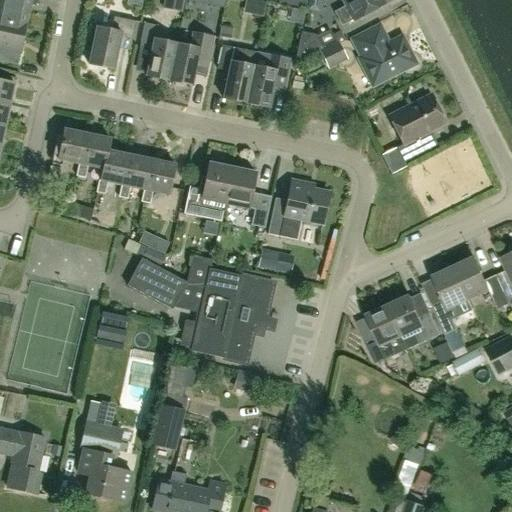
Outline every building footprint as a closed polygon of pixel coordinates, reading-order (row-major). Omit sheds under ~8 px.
[(29,11),(13,8),(14,0),(0,0),(0,33),(23,39),(29,11)] [(188,0),(164,0),(162,9),(185,14),(188,0)] [(382,0),(341,0),(345,7),(334,13),(341,26),(352,20),(353,22),(385,5),(382,0)] [(131,46),(136,23),(113,18),(110,32),(95,29),(88,65),(114,70),(119,44),(131,46)] [(169,82),(177,46),(153,41),(156,27),(145,25),(140,48),(151,50),(145,77),(169,82)] [(361,58),(359,60),(372,87),(415,65),(401,38),(388,45),(379,27),(352,41),(361,58)] [(296,62),(344,37),(340,30),(332,35),(329,30),(317,36),(316,35),(302,32),(296,62)] [(0,62),(17,66),(23,39),(0,33),(0,62)] [(208,62),(213,39),(192,34),(188,48),(177,46),(169,82),(191,87),(197,60),(208,62)] [(246,103),(253,66),(252,66),(255,52),(221,45),(221,46),(216,69),(228,71),(222,99),(246,103)] [(267,69),(253,66),(246,103),(268,108),(274,81),(285,83),(290,60),(269,56),(267,69)] [(0,81),(0,103),(9,106),(14,84),(0,81)] [(431,95),(388,117),(403,146),(396,149),(403,163),(430,149),(423,135),(445,124),(431,95)] [(0,126),(5,127),(9,106),(0,103),(0,126)] [(64,130),(58,161),(79,165),(76,177),(79,177),(87,135),(64,130)] [(87,135),(79,177),(85,179),(88,167),(103,170),(110,140),(87,135)] [(99,181),(96,194),(104,195),(105,196),(108,184),(119,186),(123,187),(120,199),(122,199),(131,157),(108,152),(110,140),(103,170),(100,182),(99,181)] [(433,198),(449,192),(445,181),(444,182),(434,155),(419,161),(433,198)] [(131,157),(122,199),(128,200),(131,188),(136,189),(144,191),(142,203),(144,204),(153,161),(131,157)] [(226,205),(233,170),(223,168),(224,162),(211,159),(210,165),(209,165),(204,191),(190,188),(184,215),(207,220),(220,222),(224,204),(226,205)] [(275,159),(272,178),(284,180),(286,161),(275,159)] [(153,161),(144,204),(150,205),(153,193),(170,196),(176,166),(153,161)] [(59,180),(61,170),(50,168),(48,178),(59,180)] [(256,175),(233,170),(226,205),(254,211),(251,227),(265,230),(272,198),(252,194),(256,175)] [(276,199),(270,225),(268,236),(297,242),(302,221),(323,225),(330,194),(309,190),(310,185),(292,182),(287,202),(276,199)] [(137,222),(143,191),(132,189),(129,205),(113,202),(110,217),(137,222)] [(74,204),(103,213),(106,202),(77,194),(74,204)] [(72,204),(69,214),(89,221),(92,210),(72,204)] [(511,254),(501,259),(511,283),(511,254)] [(192,257),(186,281),(143,255),(128,282),(172,308),(174,304),(200,310),(190,351),(245,364),(255,326),(259,327),(261,319),(265,320),(273,285),(209,270),(211,262),(192,257)] [(258,267),(277,271),(280,259),(261,255),(258,267)] [(475,258),(454,268),(469,300),(489,291),(498,310),(511,305),(497,276),(485,281),(475,258)] [(457,306),(469,300),(454,268),(433,278),(444,301),(433,306),(446,335),(458,330),(453,321),(462,317),(457,306)] [(410,296),(388,306),(408,350),(420,345),(440,335),(430,313),(420,318),(410,296)] [(408,350),(388,306),(367,316),(377,338),(366,342),(377,364),(388,359),(408,350)] [(102,325),(125,330),(128,318),(105,313),(102,325)] [(511,337),(488,350),(500,374),(511,368),(511,337)] [(187,400),(181,398),(183,387),(192,389),(196,366),(187,364),(171,360),(163,393),(164,394),(151,444),(174,450),(187,400)] [(65,416),(70,395),(40,388),(35,409),(65,416)] [(107,456),(114,457),(120,432),(85,424),(80,450),(83,450),(78,474),(90,477),(86,495),(124,503),(131,474),(104,468),(107,456)] [(36,475),(45,439),(18,433),(18,434),(0,429),(0,454),(6,456),(7,454),(14,456),(7,488),(36,495),(40,476),(36,475)] [(402,511),(410,493),(419,466),(402,460),(390,492),(395,493),(393,498),(388,511),(402,511)] [(428,482),(439,486),(446,466),(434,462),(428,482)] [(220,510),(225,486),(209,483),(207,492),(183,487),(186,476),(171,473),(169,484),(158,481),(151,510),(161,511),(204,511),(206,507),(220,510)] [(428,498),(410,493),(402,511),(425,511),(428,507),(424,506),(428,498)]
